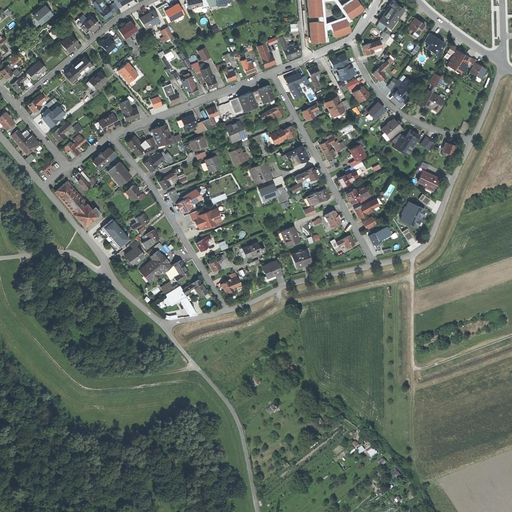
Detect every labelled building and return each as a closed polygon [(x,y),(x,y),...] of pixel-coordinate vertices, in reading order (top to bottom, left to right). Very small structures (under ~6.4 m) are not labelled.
[(99,0),(95,0),(92,2),(104,19),(112,14),(108,8),(107,7),(103,10),(99,4),(101,2),(99,0)] [(308,0),(309,2),(307,2),(307,8),(309,8),(310,16),(318,16),(318,19),(322,18),(320,0),(308,0)] [(351,0),(341,7),(348,17),(348,16),(351,14),(352,16),(359,11),(358,9),(361,7),(355,0),(351,0)] [(386,12),(395,18),(402,9),(393,2),(386,12)] [(170,21),(183,14),(177,3),(169,8),(167,5),(163,8),(170,21)] [(112,5),(108,8),(112,14),(116,11),(112,5)] [(51,14),(44,6),(32,15),(40,24),(51,14)] [(9,9),(4,12),(8,17),(13,13),(9,9)] [(153,10),(139,18),(145,29),(159,20),(153,10)] [(379,21),(385,26),(388,28),(395,18),(386,12),(379,21)] [(410,15),(405,22),(409,24),(414,18),(410,15)] [(83,24),(88,30),(90,31),(98,24),(91,17),(83,24)] [(348,17),(328,25),(329,28),(331,27),(333,34),(337,33),(338,35),(346,32),(345,30),(349,29),(346,22),(350,20),(348,17)] [(318,22),(311,22),(311,31),(309,32),(310,37),(312,37),(313,42),(327,41),(327,38),(323,38),(322,18),(318,19),(318,22)] [(414,18),(409,24),(407,27),(417,35),(424,25),(414,18)] [(122,27),(118,30),(129,46),(134,43),(128,35),(136,30),(130,21),(122,27)] [(379,21),(376,26),(382,31),(385,26),(379,21)] [(88,30),(83,24),(80,27),(85,33),(88,30)] [(215,34),(220,31),(217,24),(211,27),(215,34)] [(167,27),(161,31),(165,38),(171,34),(167,27)] [(386,33),(381,40),(385,43),(390,36),(386,33)] [(429,41),(431,38),(432,35),(429,33),(423,41),(428,45),(430,42),(429,41)] [(60,43),(68,52),(78,43),(70,34),(60,43)] [(269,45),(278,42),(276,36),(267,39),(269,45)] [(390,36),(385,43),(389,46),(394,39),(390,36)] [(440,40),(435,37),(433,40),(431,38),(429,41),(430,42),(428,45),(426,48),(431,52),(434,49),(438,51),(443,44),(439,41),(440,40)] [(108,38),(100,45),(107,52),(115,45),(108,38)] [(286,59),(300,53),(297,45),(295,46),(294,43),(290,45),(291,47),(287,49),(284,40),(280,42),(286,59)] [(362,45),(365,54),(373,52),(372,49),(381,46),(379,40),(362,45)] [(134,43),(129,46),(135,55),(140,52),(134,43)] [(451,45),(446,51),(452,55),(455,50),(456,51),(457,49),(451,45)] [(271,55),(268,56),(267,54),(263,46),(258,48),(265,67),(274,63),(271,55)] [(205,48),(200,50),(205,59),(210,56),(205,48)] [(446,64),(454,69),(454,71),(456,73),(459,72),(460,70),(461,70),(465,63),(464,63),(467,59),(463,56),(463,55),(460,53),(456,51),(455,50),(452,55),(446,64)] [(335,67),(346,62),(347,61),(343,54),(329,60),(333,68),(335,67)] [(20,63),(19,61),(21,59),(18,55),(11,61),(15,67),(20,63)] [(84,57),(77,63),(83,71),(91,64),(84,57)] [(182,61),(185,66),(192,67),(186,58),(182,61)] [(245,60),(240,61),(246,74),(255,71),(251,63),(247,65),(245,60)] [(38,61),(27,71),(34,78),(45,69),(38,61)] [(372,74),(378,81),(385,75),(381,71),(388,65),(385,61),(372,74)] [(128,62),(118,70),(129,83),(139,75),(128,62)] [(346,62),(335,67),(341,79),(351,74),(346,62)] [(83,71),(77,63),(64,74),(71,81),(83,71)] [(474,63),(472,66),(469,71),(480,78),(482,74),(483,73),(483,72),(485,69),(474,63)] [(199,66),(193,68),(195,72),(201,70),(205,69),(203,64),(199,66)] [(12,73),(6,65),(0,70),(0,72),(5,78),(6,77),(12,73)] [(319,85),(315,76),(319,74),(316,66),(307,69),(310,77),(314,87),(319,85)] [(228,72),(226,67),(222,68),(222,69),(227,82),(236,78),(233,70),(228,72)] [(212,78),(212,76),(208,78),(205,69),(201,70),(208,89),(217,86),(214,78),(212,78)] [(92,85),(91,87),(94,90),(107,80),(100,71),(88,81),(92,85)] [(176,71),(172,73),(176,80),(181,77),(176,71)] [(298,72),(284,79),(288,87),(292,85),(302,80),(298,72)] [(12,73),(6,77),(10,81),(15,76),(12,73)] [(432,73),(428,81),(435,85),(439,77),(432,73)] [(24,74),(18,79),(21,82),(23,81),(27,77),(24,74)] [(27,77),(23,81),(26,85),(31,81),(27,77)] [(184,79),(181,80),(184,88),(185,89),(186,89),(189,97),(198,93),(195,85),(194,86),(190,77),(189,77),(184,79)] [(356,88),(360,85),(356,78),(341,86),(344,92),(354,86),(356,88)] [(21,82),(18,79),(11,85),(18,93),(25,87),(21,82)] [(398,79),(395,83),(390,90),(393,92),(402,83),(398,79)] [(393,92),(391,95),(399,101),(413,85),(406,79),(402,83),(393,92)] [(390,90),(395,83),(391,80),(386,87),(390,90)] [(170,84),(162,87),(166,97),(167,96),(170,104),(179,100),(176,92),(174,93),(170,84)] [(268,85),(257,89),(260,96),(263,102),(273,98),(268,85)] [(352,93),(356,98),(364,99),(365,97),(368,94),(362,86),(352,93)] [(260,96),(257,89),(250,92),(253,99),(260,96)] [(433,96),(434,94),(426,90),(422,98),(421,97),(419,102),(423,104),(428,107),(429,106),(431,108),(429,111),(434,113),(436,111),(442,100),(433,96)] [(253,99),(250,92),(238,97),(243,110),(255,105),(253,99)] [(44,99),(40,94),(28,105),(34,112),(40,107),(38,104),(44,99)] [(154,109),(162,106),(159,96),(150,100),(154,109)] [(54,97),(45,105),(48,108),(50,107),(52,105),(57,101),(54,97)] [(243,110),(238,97),(229,100),(234,114),(243,110)] [(336,97),(325,103),(329,112),(332,110),(335,115),(343,110),(339,103),(336,97)] [(136,108),(131,110),(128,100),(119,103),(125,121),(139,116),(136,108)] [(339,103),(343,110),(346,108),(349,107),(346,100),(339,103)] [(376,102),(370,108),(373,111),(377,115),(383,108),(376,102)] [(279,105),(272,109),(274,113),(276,117),(284,113),(279,105)] [(209,118),(213,116),(218,114),(214,106),(205,110),(209,118)] [(301,112),(306,120),(314,116),(311,112),(309,107),(301,112)] [(373,111),(370,108),(363,115),(366,119),(373,111)] [(115,120),(119,118),(114,109),(110,111),(112,113),(115,120)] [(274,113),(272,109),(259,115),(261,119),(274,113)] [(0,116),(0,122),(2,125),(6,130),(8,128),(14,123),(5,112),(0,116)] [(98,122),(99,124),(98,128),(109,131),(110,127),(114,125),(112,122),(116,120),(115,120),(112,113),(98,122)] [(49,117),(46,114),(40,120),(46,127),(53,121),(49,117)] [(185,129),(195,124),(192,115),(181,119),(185,129)] [(236,118),(238,121),(240,125),(247,122),(244,115),(236,118)] [(201,121),(202,123),(207,130),(214,127),(213,124),(211,124),(209,118),(201,121)] [(393,118),(380,129),(388,138),(400,127),(393,118)] [(464,120),(461,126),(467,128),(469,123),(464,120)] [(238,121),(225,126),(231,142),(244,136),(240,125),(238,121)] [(71,126),(68,122),(59,129),(58,128),(52,134),(58,141),(65,136),(63,133),(71,126)] [(78,123),(72,128),(77,133),(82,129),(78,123)] [(199,133),(207,130),(202,123),(196,126),(198,129),(199,133)] [(352,124),(339,128),(340,131),(344,130),(345,133),(354,130),(352,124)] [(155,129),(152,130),(158,145),(163,142),(164,143),(166,142),(167,141),(170,140),(164,125),(159,127),(158,126),(155,127),(155,129)] [(276,143),(286,137),(284,134),(285,134),(288,138),(295,134),(291,126),(282,131),(281,129),(271,134),(276,143)] [(395,146),(394,148),(405,155),(419,134),(410,129),(405,136),(400,143),(398,147),(395,146)] [(19,145),(30,135),(26,131),(22,135),(17,130),(11,135),(19,145)] [(260,134),(252,137),(253,141),(255,140),(258,145),(263,142),(260,134)] [(319,141),(320,144),(331,137),(332,137),(331,134),(319,141)] [(396,141),(400,143),(405,136),(401,134),(396,141)] [(31,135),(30,135),(19,145),(27,155),(33,149),(32,148),(33,147),(35,148),(39,144),(31,135)] [(74,144),(73,143),(72,144),(70,142),(63,147),(72,158),(79,152),(76,149),(85,141),(79,135),(73,139),(76,142),(74,144)] [(203,139),(202,136),(189,141),(193,151),(206,146),(204,142),(205,142),(204,139),(203,139)] [(425,136),(419,145),(427,150),(433,141),(425,136)] [(138,142),(137,143),(136,142),(138,141),(134,137),(126,143),(136,155),(143,148),(140,145),(138,142)] [(331,137),(320,144),(319,144),(323,153),(331,149),(328,144),(333,141),(331,137)] [(156,149),(152,138),(145,141),(144,142),(147,145),(149,147),(152,146),(154,150),(156,149)] [(337,141),(333,143),(337,151),(341,149),(337,141)] [(455,145),(445,142),(442,151),(452,154),(455,145)] [(358,144),(348,149),(354,160),(355,161),(358,159),(365,155),(358,144)] [(149,147),(142,150),(144,155),(155,151),(154,150),(152,146),(149,147)] [(301,146),(294,150),(296,154),(301,163),(308,158),(301,146)] [(240,147),(229,152),(234,165),(248,159),(246,153),(243,155),(240,147)] [(98,155),(92,161),(99,168),(115,155),(108,148),(102,153),(101,152),(98,155)] [(331,149),(323,153),(327,159),(334,155),(331,149)] [(296,154),(294,150),(285,154),(287,158),(296,154)] [(157,152),(144,164),(150,171),(163,159),(157,152)] [(25,158),(29,163),(35,157),(31,153),(25,158)] [(201,164),(204,171),(208,169),(209,171),(219,167),(215,156),(204,160),(205,162),(201,164)] [(254,174),(251,176),(254,183),(261,180),(271,176),(269,171),(267,171),(263,162),(251,167),(254,174)] [(425,163),(422,169),(428,172),(431,166),(425,163)] [(116,164),(107,172),(112,177),(113,176),(118,183),(123,179),(124,181),(130,176),(122,166),(120,168),(116,164)] [(310,180),(317,176),(313,167),(305,172),(300,174),(299,174),(294,177),(297,183),(308,177),(310,180)] [(357,176),(354,170),(346,174),(337,179),(341,187),(349,183),(348,181),(357,176)] [(422,171),(417,181),(432,188),(437,178),(422,171)] [(78,172),(73,176),(85,190),(90,186),(87,183),(80,174),(78,172)] [(80,174),(87,183),(90,181),(83,172),(80,174)] [(158,181),(163,190),(170,185),(168,181),(171,179),(169,175),(165,177),(158,181)] [(67,181),(54,192),(84,227),(100,213),(94,206),(91,209),(67,181)] [(301,188),(298,183),(290,188),(293,193),(301,188)] [(259,189),(264,201),(278,195),(276,190),(273,184),(259,189)] [(133,185),(125,191),(132,199),(140,193),(133,185)] [(345,193),(350,203),(358,199),(361,197),(367,194),(362,186),(355,190),(354,188),(345,193)] [(284,187),(276,190),(278,195),(281,203),(289,199),(284,187)] [(329,197),(324,188),(323,189),(317,192),(316,191),(315,192),(305,197),(305,198),(307,197),(311,204),(309,205),(320,199),(321,201),(329,197)] [(181,197),(183,200),(175,204),(176,204),(181,214),(193,207),(190,202),(192,201),(191,201),(197,198),(198,200),(201,198),(200,196),(201,194),(199,191),(197,191),(196,189),(181,197)] [(176,193),(169,196),(174,205),(176,204),(175,204),(183,200),(181,197),(179,198),(176,193)] [(368,193),(367,194),(361,197),(358,199),(360,202),(370,197),(368,193)] [(408,201),(409,202),(418,209),(421,205),(422,206),(425,201),(414,193),(408,201)] [(370,197),(360,202),(362,205),(374,199),(375,198),(374,195),(370,197)] [(377,205),(374,199),(362,205),(354,209),(358,218),(366,214),(364,210),(366,208),(368,211),(372,209),(371,208),(377,205)] [(409,202),(398,216),(407,223),(412,217),(413,219),(423,206),(422,206),(421,205),(418,209),(409,202)] [(312,206),(303,210),(306,217),(315,213),(312,206)] [(200,218),(196,219),(196,221),(195,223),(196,225),(198,226),(198,225),(199,228),(202,227),(202,228),(207,226),(207,225),(209,224),(210,225),(211,226),(213,225),(214,224),(214,223),(220,220),(216,209),(209,212),(209,211),(199,215),(200,218)] [(197,210),(190,213),(192,220),(195,219),(196,219),(200,218),(199,215),(197,210)] [(333,210),(324,215),(330,227),(339,222),(333,210)] [(139,222),(134,225),(136,229),(148,221),(144,213),(136,218),(139,222)] [(371,217),(362,222),(366,229),(375,224),(371,217)] [(100,228),(118,248),(129,239),(112,219),(100,228)] [(293,226),(280,232),(286,246),(299,241),(293,226)] [(372,244),(373,244),(376,249),(382,245),(379,240),(380,240),(379,238),(389,233),(385,226),(368,236),(372,244)] [(152,243),(151,242),(159,238),(154,230),(146,235),(149,239),(142,243),(145,248),(152,243)] [(335,243),(337,246),(343,243),(346,248),(354,243),(349,235),(335,242),(335,243)] [(203,239),(196,243),(201,251),(208,247),(205,243),(203,239)] [(265,252),(262,246),(259,247),(256,241),(241,248),(246,258),(256,254),(257,256),(265,252)] [(154,247),(155,247),(147,254),(150,256),(156,252),(159,249),(162,246),(160,243),(154,247)] [(162,246),(167,252),(170,250),(165,244),(162,246)] [(162,246),(159,249),(164,255),(167,252),(162,246)] [(135,247),(133,248),(125,255),(133,264),(143,256),(135,247)] [(306,249),(290,255),(295,267),(310,262),(306,249)] [(156,252),(150,256),(152,259),(140,269),(149,280),(161,270),(163,272),(169,267),(156,252)] [(215,259),(208,264),(213,272),(220,267),(218,263),(215,259)] [(180,260),(169,267),(173,275),(176,282),(189,274),(180,260)] [(275,260),(262,266),(267,278),(267,277),(274,274),(274,275),(280,273),(275,260)] [(231,279),(228,278),(228,280),(221,284),(226,293),(233,288),(234,289),(235,288),(235,287),(237,284),(239,284),(236,276),(231,279)] [(199,279),(184,288),(187,292),(187,291),(193,288),(199,296),(206,292),(199,279)] [(160,287),(164,293),(171,289),(167,283),(160,287)] [(186,296),(185,296),(182,290),(179,285),(164,294),(171,305),(186,296)] [(255,387),(261,381),(256,375),(250,381),(255,387)] [(267,408),(270,414),(279,409),(276,404),(267,408)]
